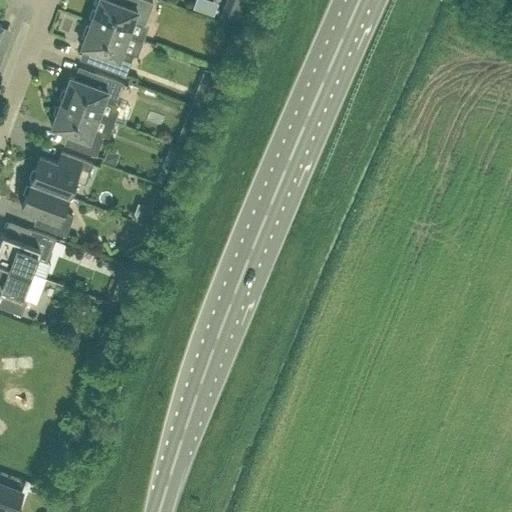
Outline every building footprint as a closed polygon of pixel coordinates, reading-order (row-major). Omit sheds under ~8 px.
[(115,0),(96,0),(89,19),(127,33),(133,17),(144,21),(152,1),(149,0),(119,0),(119,1),(115,0)] [(226,0),(221,16),(238,23),(246,0),(226,0)] [(127,33),(89,19),(80,44),(101,52),(96,63),(124,74),(132,53),(121,49),(127,33)] [(60,99),(97,113),(103,97),(114,101),(122,81),(94,71),(90,82),(69,74),(60,99)] [(91,129),(97,113),(60,99),(50,124),(71,132),(67,143),(95,154),(102,133),(91,129)] [(30,179),(67,194),(73,177),(84,182),(92,162),(60,149),(56,161),(39,154),(30,179)] [(67,194),(30,179),(20,204),(41,212),(36,223),(64,234),(72,214),(61,210),(67,194)] [(138,201),(133,217),(156,226),(162,210),(138,201)] [(1,231),(0,233),(0,259),(29,270),(34,256),(46,260),(55,236),(26,226),(22,239),(1,231)] [(44,276),(29,270),(0,259),(0,288),(3,289),(0,296),(0,305),(20,313),(26,298),(35,301),(44,276)] [(13,511),(21,491),(0,483),(0,511),(1,508),(11,511),(13,511)]
